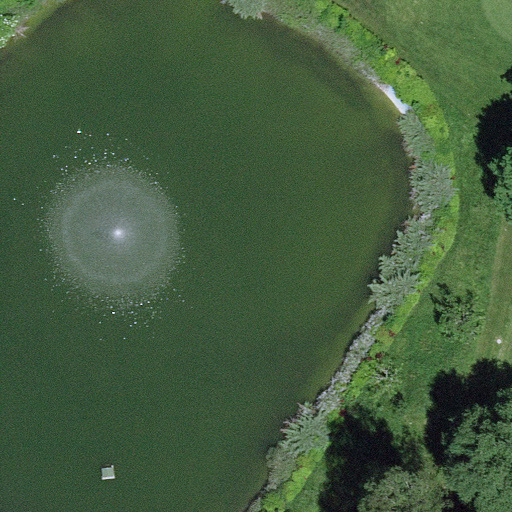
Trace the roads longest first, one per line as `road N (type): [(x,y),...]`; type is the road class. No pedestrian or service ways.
road 1 (track): [(511,208),(501,336),(458,511)]
road 2 (track): [(347,0),(458,92),(511,169)]
